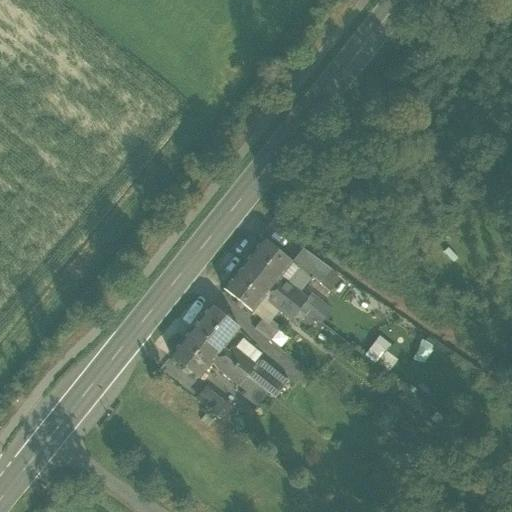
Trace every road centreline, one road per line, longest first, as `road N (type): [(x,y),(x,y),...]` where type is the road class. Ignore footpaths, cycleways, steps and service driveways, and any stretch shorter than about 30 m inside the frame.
road 1 (primary): [(49,437),(399,0)]
road 2 (residential): [(49,437),(155,511)]
